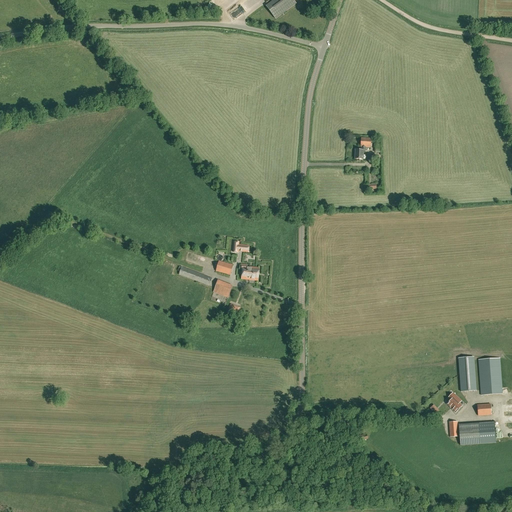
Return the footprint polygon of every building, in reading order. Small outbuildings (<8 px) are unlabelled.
[(293,0),(274,0),(266,6),(276,19),(296,4),(293,0)] [(245,12),(242,6),(232,11),(235,17),(245,12)] [(370,147),(371,138),(361,137),(360,146),(361,147),(361,150),(355,149),(355,159),(363,159),(363,150),(365,150),(365,147),(370,147)] [(376,192),(376,184),(368,184),(368,190),(371,190),(371,193),(376,192)] [(234,242),(233,252),(238,252),(238,251),(249,252),(249,246),(239,245),(239,242),(234,242)] [(233,265),(219,261),(216,271),(230,275),(233,265)] [(259,268),(247,267),(247,265),(241,265),(241,270),(243,270),(242,279),(258,280),(259,268)] [(212,278),(181,267),(179,275),(209,286),(212,278)] [(218,280),(213,292),(228,298),(233,285),(218,280)] [(481,395),(502,394),(511,393),(511,331),(487,333),(489,359),(479,360),(481,395)] [(461,392),(476,391),(474,357),(459,359),(461,392)] [(455,413),(457,411),(459,409),(461,406),(458,404),(460,401),(451,394),(448,398),(450,400),(446,405),(455,413)] [(434,404),(430,408),(435,414),(439,410),(434,404)] [(478,416),(491,415),(491,404),(477,405),(478,416)] [(449,422),(450,437),(458,437),(457,422),(449,422)] [(479,424),(459,425),(460,445),(481,444),(479,424)]
